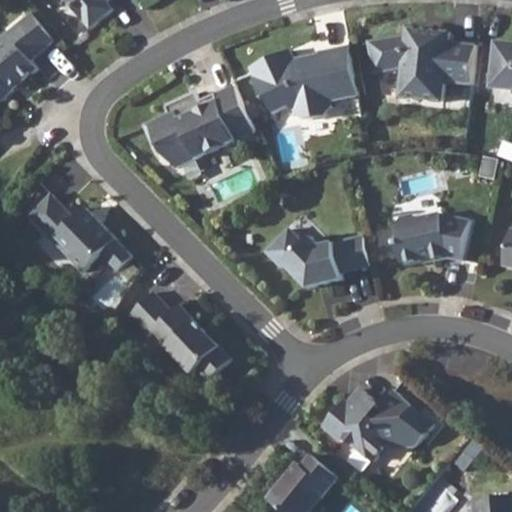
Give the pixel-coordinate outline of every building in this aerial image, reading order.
[(73,0),(73,6),(92,30),(116,12),(109,3),(113,0),(73,0)] [(0,102),(7,102),(16,91),(15,88),(22,82),(24,84),(41,70),(35,61),(59,42),(36,16),(0,44),(0,102)] [(475,86),(480,46),(452,43),(453,33),(411,29),(410,36),(372,43),(378,75),(401,71),(406,72),(403,98),(446,103),(448,83),(475,86)] [(511,44),(500,43),(495,89),(511,90),(511,44)] [(361,96),(352,47),(323,53),(323,55),(310,58),(306,63),(299,65),(292,50),(253,68),(257,77),(255,78),(264,96),(269,98),(276,114),(292,107),(297,109),(298,114),(308,120),(329,117),(335,107),(334,101),(361,96)] [(257,129),(236,83),(216,92),(218,97),(211,100),(209,94),(201,98),(197,90),(167,103),(170,112),(146,123),(156,145),(160,143),(167,160),(178,164),(257,129)] [(137,258),(89,209),(78,220),(54,196),(32,217),(57,243),(61,239),(77,255),(73,259),(87,274),(105,256),(122,273),(137,258)] [(399,243),(404,266),(435,258),(436,262),(451,258),(465,262),(474,222),(444,215),(443,214),(421,219),(416,216),(403,219),(400,225),(404,242),(399,243)] [(293,229),(269,252),(284,268),(288,264),(311,289),(346,281),(344,273),(373,266),(366,237),(324,247),(314,238),(307,244),(293,229)] [(175,312),(157,293),(131,316),(151,336),(156,331),(171,346),(169,347),(196,374),(202,369),(214,380),(235,359),(183,305),(175,312)] [(420,447),(438,425),(398,391),(384,407),(383,406),(380,410),(374,405),(377,401),(378,399),(366,389),(353,404),(349,401),(328,426),(344,440),(348,436),(378,462),(392,445),(397,448),(403,441),(411,447),(420,447)] [(314,511),(343,478),(315,455),(306,466),(301,462),(271,498),(287,511),(314,511)] [(511,511),(511,496),(477,500),(477,511),(511,511)]
